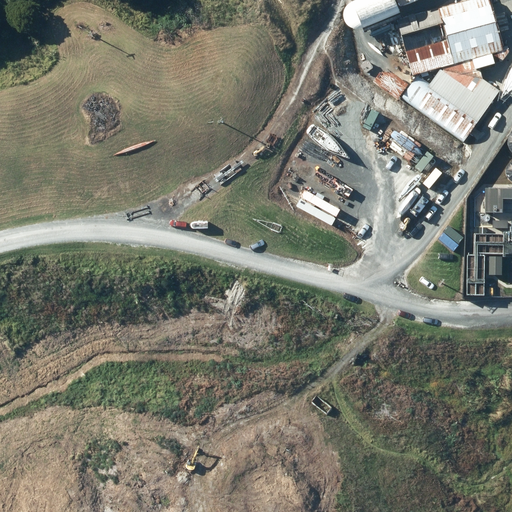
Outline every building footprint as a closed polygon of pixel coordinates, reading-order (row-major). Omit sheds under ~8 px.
[(377,26),(378,26),(415,9),(411,0),(365,0),(364,1),(363,1),(362,2),(361,3),(360,4),(359,5),(359,6),(358,8),(358,9),(357,10),(357,12),(357,13),(357,14),(357,16),(358,17),(358,18),(359,19),(359,21),(360,22),(361,23),(362,24),(363,25),(364,25),(365,26),(367,26),(368,27),(369,27),(371,27),(372,27),(373,27),(375,27),(376,27),(377,26)] [(415,76),(399,97),(461,142),(497,92),(479,79),(476,68),(498,62),(506,52),(504,47),(497,49),(483,0),(467,0),(394,21),(409,76),(439,67),(440,70),(438,71),(437,70),(426,84),(415,76)] [(375,76),(369,85),(394,102),(403,88),(383,74),(375,76)] [(427,154),(397,129),(392,135),(396,139),(390,146),(410,163),(409,164),(414,169),(427,154)] [(440,160),(433,154),(421,169),(428,175),(440,160)] [(482,199),(475,198),(477,213),(499,213),(499,199),(509,199),(509,189),(483,189),(482,199)] [(502,255),(489,255),(489,274),(502,274),(502,255)]
